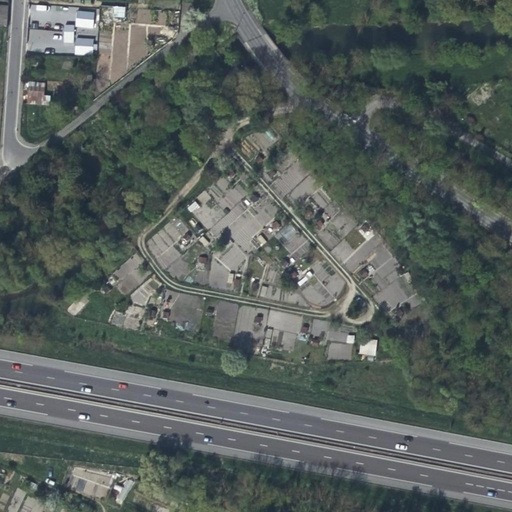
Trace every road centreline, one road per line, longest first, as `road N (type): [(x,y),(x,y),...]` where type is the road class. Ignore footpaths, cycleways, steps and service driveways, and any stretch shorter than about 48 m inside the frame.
road 1 (motorway): [(0,396),(511,492)]
road 2 (motorway): [(511,464),(0,369)]
road 3 (residential): [(232,2),(6,174),(18,0)]
road 4 (track): [(138,236),(252,110),(300,97)]
road 5 (residential): [(511,233),(350,127)]
road 6 (unclassified): [(511,163),(401,104),(380,100),(350,127)]
road 7 (residential): [(350,127),(300,97),(232,2)]
